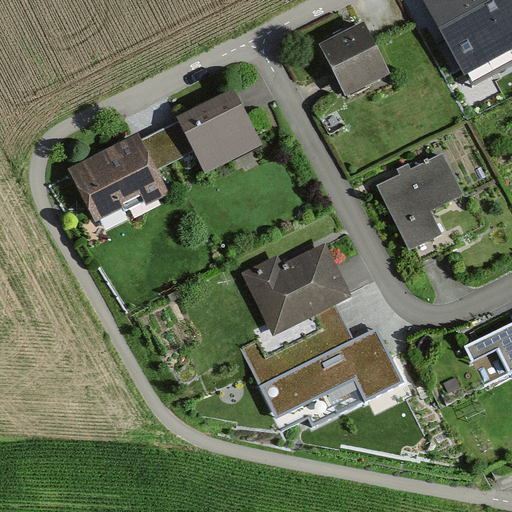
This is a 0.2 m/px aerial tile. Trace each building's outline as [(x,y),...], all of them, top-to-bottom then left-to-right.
[(511,0),(425,0),(421,2),(465,84),(511,58),(511,0)] [(365,32),(323,52),(346,99),(388,79),(365,32)] [(234,98),(183,124),(211,177),(261,151),(234,98)] [(138,142),(70,175),(96,228),(164,195),(138,142)] [(442,159),(379,191),(409,250),(437,236),(427,216),(462,198),(442,159)] [(280,260),(242,279),(272,339),(345,302),(320,255),(286,272),(280,260)] [(511,327),(464,350),(484,391),(511,377),(511,327)] [(401,386),(375,335),(263,390),(277,418),(356,380),(367,403),(401,386)]
